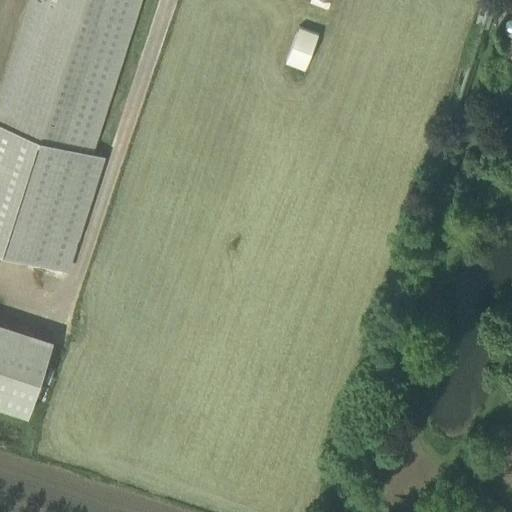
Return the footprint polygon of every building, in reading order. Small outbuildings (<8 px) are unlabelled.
[(27,0),(0,85),(0,249),(68,271),(105,156),(93,152),(141,0),(27,0)] [(310,0),(309,4),(327,10),(330,0),(310,0)] [(511,14),(510,18),(507,19),(504,21),(503,24),(503,27),(505,31),(504,33),(510,36),(502,57),(505,58),(500,70),(500,75),(502,79),(505,83),(509,84),(511,84),(511,14)] [(288,64),(286,72),(299,77),(302,69),(304,69),(317,31),(308,27),(307,30),(299,27),(285,62),(288,64)] [(0,398),(43,411),(66,332),(0,312),(0,398)]
